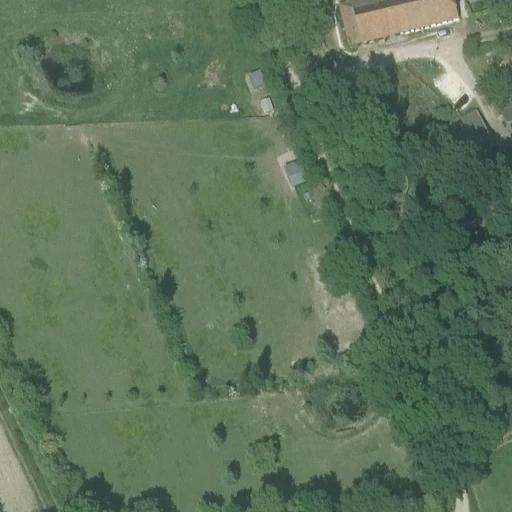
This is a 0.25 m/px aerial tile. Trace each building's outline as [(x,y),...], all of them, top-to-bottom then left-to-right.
[(329,25),(320,0),(282,0),(294,36),(329,25)] [(349,50),(459,23),(452,0),(349,0),(353,13),(341,16),(349,50)] [(264,88),(259,75),(249,79),(254,92),(264,88)] [(355,94),(350,96),(331,103),(345,141),(369,133),(355,94)] [(511,94),(503,99),(510,113),(500,117),(511,139),(511,94)] [(457,166),(493,148),(477,114),(440,133),(457,166)] [(307,187),(299,168),(286,174),(293,193),(307,187)]
